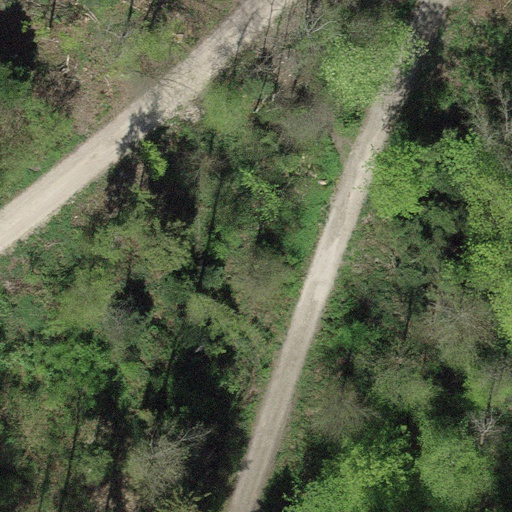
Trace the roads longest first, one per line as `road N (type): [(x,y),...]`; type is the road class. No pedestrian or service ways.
road 1 (track): [(243,511),(361,152),(439,0)]
road 2 (track): [(0,225),(119,133),(265,0)]
